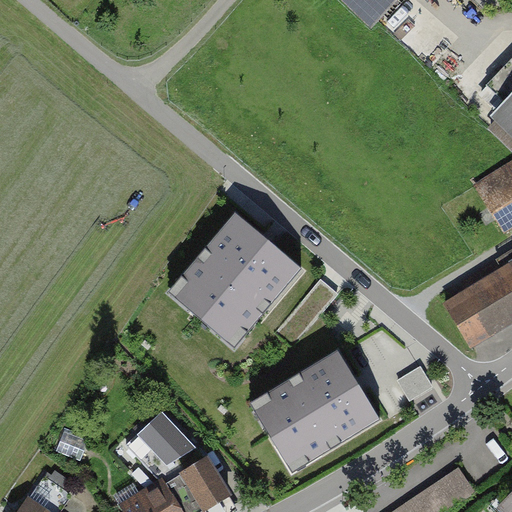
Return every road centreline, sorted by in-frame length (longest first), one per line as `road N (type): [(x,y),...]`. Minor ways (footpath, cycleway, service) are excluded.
road 1 (residential): [(483,386),(30,0)]
road 2 (residential): [(483,386),(287,511)]
